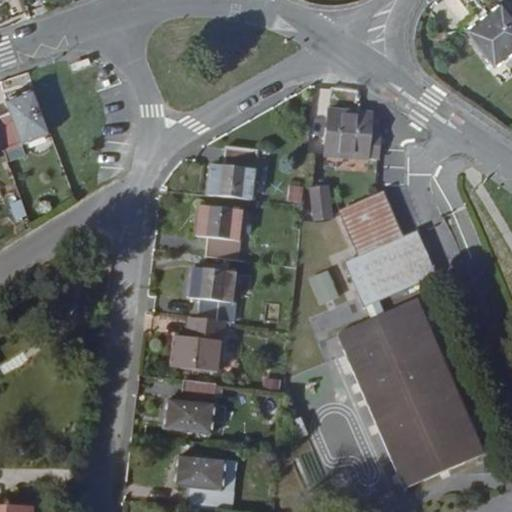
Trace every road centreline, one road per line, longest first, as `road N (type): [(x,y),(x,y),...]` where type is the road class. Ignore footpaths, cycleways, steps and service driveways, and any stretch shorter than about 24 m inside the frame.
road 1 (residential): [(105,511),(137,203)]
road 2 (residential): [(333,46),(511,164)]
road 3 (residential): [(152,141),(194,126),(333,46)]
road 4 (residential): [(0,269),(89,216),(137,203)]
road 5 (residential): [(105,17),(144,77),(152,141)]
